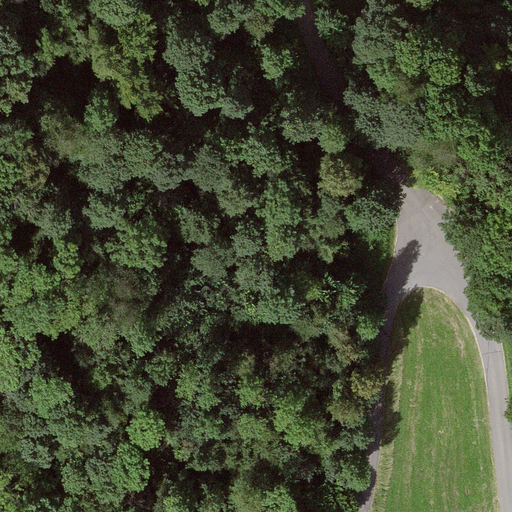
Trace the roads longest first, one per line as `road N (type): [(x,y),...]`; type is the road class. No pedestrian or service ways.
road 1 (track): [(115,0),(168,184),(249,231),(345,265),(383,290)]
road 2 (unclassified): [(429,262),(386,208),(331,78),(311,0)]
road 3 (unclassified): [(429,262),(402,271),(374,311),(358,511)]
road 4 (unclassified): [(507,511),(489,345),(462,284),(429,262)]
